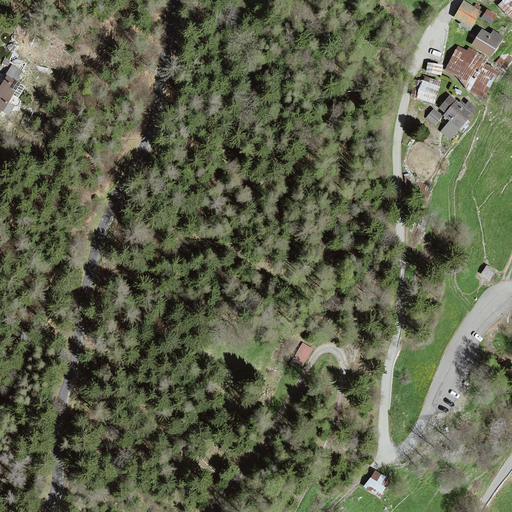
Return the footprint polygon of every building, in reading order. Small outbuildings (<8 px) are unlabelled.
[(511,0),(503,0),(498,6),(511,19),(511,17),(511,0)] [(463,1),(454,18),(461,22),(460,25),(471,30),(483,8),(476,4),(474,7),(463,1)] [(487,9),(482,18),(492,24),(497,15),(487,9)] [(473,45),(491,56),(503,37),(493,30),(491,34),(483,29),(473,45)] [(467,51),(458,47),(447,69),(457,74),(467,88),(483,97),(498,71),(484,63),(487,58),(469,48),(467,51)] [(500,57),(496,63),(501,66),(505,60),(500,57)] [(443,65),(428,62),(426,72),(442,75),(443,65)] [(0,113),(18,83),(15,81),(21,71),(13,66),(0,87),(0,113)] [(422,81),(416,98),(435,104),(442,82),(424,76),(422,81)] [(415,80),(412,96),(416,98),(422,81),(415,80)] [(462,91),(455,88),(453,94),(460,97),(462,91)] [(450,95),(440,108),(446,113),(444,114),(443,115),(446,117),(450,121),(442,131),(451,138),(459,128),(472,113),(477,108),(469,101),(466,104),(461,100),(459,102),(456,100),(450,95)] [(434,109),(426,118),(435,125),(443,116),(434,109)] [(428,197),(432,186),(420,182),(416,194),(428,197)] [(417,231),(415,239),(421,240),(423,232),(417,231)] [(487,265),(482,274),(490,279),(496,270),(487,265)] [(304,365),(313,349),(303,343),(294,359),(304,365)] [(376,470),(363,487),(378,497),(390,481),(376,470)]
